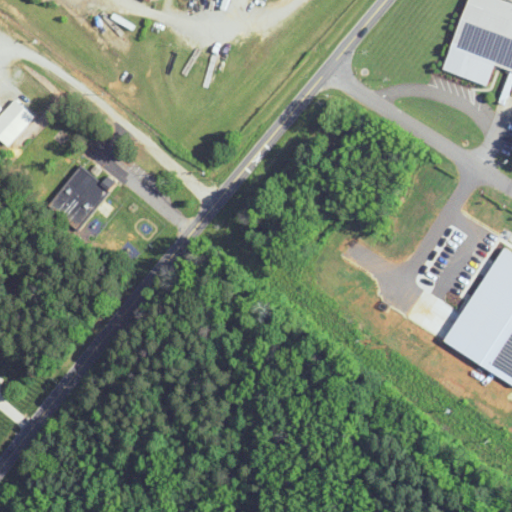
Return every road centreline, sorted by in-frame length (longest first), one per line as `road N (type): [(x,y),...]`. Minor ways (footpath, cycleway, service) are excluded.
road 1 (tertiary): [(0,466),(384,0)]
road 2 (residential): [(216,201),(0,31)]
